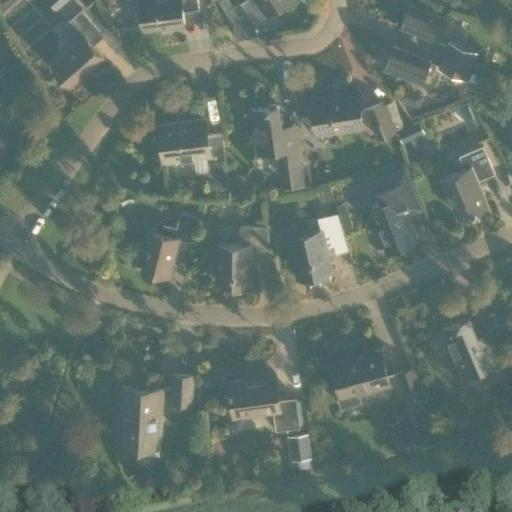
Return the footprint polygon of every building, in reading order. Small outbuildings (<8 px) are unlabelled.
[(183,9),(199,7),(197,0),(139,0),(143,29),(185,23),(183,9)] [(228,0),(219,0),(226,11),(233,6),(228,0)] [(282,0),(260,0),(268,11),(282,0)] [(401,27),(437,41),(446,17),(410,4),(401,27)] [(240,18),(233,6),(226,11),(233,22),(240,18)] [(93,44),(104,34),(82,9),(62,26),(77,42),(52,64),(70,85),(103,56),(93,44)] [(448,40),(443,54),(470,64),(476,51),(448,40)] [(436,62),(429,59),(394,45),(385,69),(421,82),(425,71),(432,73),(436,62)] [(468,72),(470,64),(443,54),(438,67),(466,77),(468,72)] [(419,106),(424,94),(404,86),(399,98),(419,106)] [(315,98),(320,131),(362,124),(357,92),(315,98)] [(470,97),(459,102),(470,126),(480,122),(470,97)] [(395,131),(383,101),(366,108),(378,138),(395,131)] [(278,104),(250,108),(257,151),(276,148),(278,158),(299,155),(294,122),(281,124),(278,104)] [(212,188),(229,186),(222,132),(206,134),(204,118),(160,124),(162,133),(158,134),(154,136),(152,140),(152,145),(156,149),(160,149),(164,149),(165,158),(207,152),(212,188)] [(425,131),(420,121),(398,131),(403,141),(411,137),(425,131)] [(476,180),(495,172),(483,144),(459,154),(465,168),(443,177),(459,216),(487,204),(476,180)] [(299,155),(278,158),(282,186),(283,185),(284,185),(302,182),(303,182),(300,161),(299,155)] [(389,197),(380,201),(370,205),(372,211),(388,249),(415,238),(404,212),(419,206),(403,168),(380,177),(389,197)] [(132,191),(120,195),(123,203),(134,199),(132,191)] [(131,261),(143,264),(142,268),(169,275),(178,239),(194,240),(197,214),(180,210),(176,226),(163,223),(161,232),(148,228),(144,244),(136,242),(131,261)] [(337,252),(348,249),(338,212),(318,217),(321,228),(289,236),(298,276),(332,268),(327,245),(335,244),(337,252)] [(349,214),(340,216),(344,228),(352,225),(349,214)] [(250,250),(250,244),(258,244),(258,249),(269,248),(267,225),(240,224),(240,243),(218,242),(217,281),(249,281),(250,250)] [(478,367),(483,379),(508,369),(492,330),(477,336),(468,316),(443,327),(462,373),(478,367)] [(333,363),(339,385),(341,393),(337,394),(341,407),(361,401),(358,390),(389,382),(380,350),(333,363)] [(398,371),(403,385),(408,398),(423,392),(413,366),(398,371)] [(139,453),(159,454),(162,399),(191,401),(193,373),(173,372),(172,387),(122,385),(119,442),(140,443),(139,453)] [(234,415),(273,409),(276,429),(300,426),(296,396),(278,398),(275,372),(259,374),(260,377),(229,381),(234,415)] [(309,456),(311,456),(308,432),(287,435),(291,459),(297,458),(309,456)]
